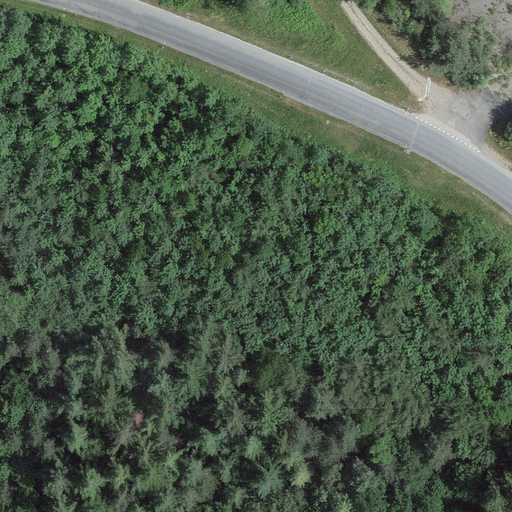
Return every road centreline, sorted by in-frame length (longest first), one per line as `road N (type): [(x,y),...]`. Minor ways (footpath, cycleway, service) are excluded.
road 1 (tertiary): [(86,0),(295,84),(511,195)]
road 2 (track): [(359,0),(483,176)]
